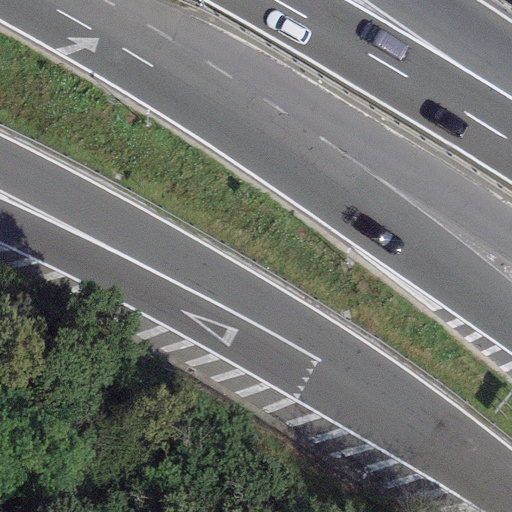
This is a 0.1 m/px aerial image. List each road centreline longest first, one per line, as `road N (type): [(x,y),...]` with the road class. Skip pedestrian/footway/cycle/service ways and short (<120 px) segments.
road 1 (motorway): [(0,168),(229,291),(504,477)]
road 2 (motorway): [(0,222),(504,477)]
road 3 (motorway): [(56,9),(244,128),(511,330)]
road 4 (motorway): [(56,9),(282,116),(511,248)]
road 5 (motorway): [(511,143),(270,0)]
road 6 (motorway): [(511,95),(389,0)]
